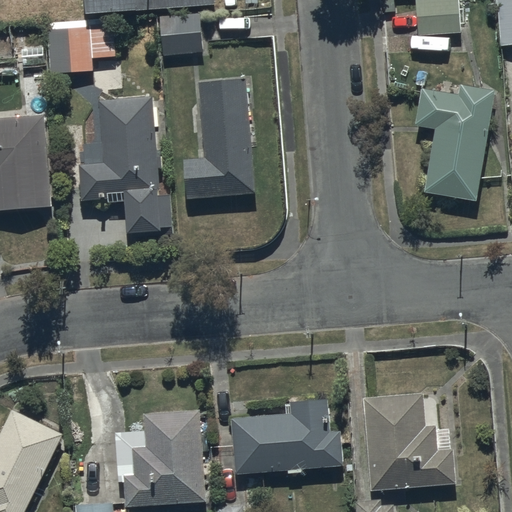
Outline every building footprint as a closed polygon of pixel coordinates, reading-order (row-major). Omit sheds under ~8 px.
[(417,0),(418,30),(459,30),(458,0),(417,0)] [(511,0),(496,0),(498,38),(511,37),(511,0)] [(160,12),(162,52),(205,50),(203,10),(160,12)] [(48,22),(50,67),(93,67),(93,54),(116,55),(117,23),(48,22)] [(248,73),(200,77),(205,152),(185,153),(188,193),(256,188),(248,73)] [(494,85),(459,78),(458,89),(420,83),(414,121),(435,124),(424,187),(477,196),(494,85)] [(83,194),(109,193),(109,198),(127,197),(129,224),(174,221),(172,189),(161,190),(154,91),(101,95),(106,159),(80,161),(83,194)] [(47,110),(0,112),(0,202),(52,200),(47,110)] [(426,388),(365,393),(372,486),(458,480),(455,445),(438,446),(436,421),(428,421),(426,388)] [(293,407),(231,412),(235,468),(345,460),(342,424),(332,425),(330,394),(292,397),(293,407)] [(23,511),(64,429),(13,403),(0,431),(0,511),(23,511)] [(125,477),(126,502),(207,497),(201,403),(144,407),(145,426),(116,427),(119,478),(125,477)] [(77,494),(77,511),(114,511),(114,492),(77,494)] [(383,495),(355,497),(356,511),(394,511),(394,502),(383,503),(383,495)] [(218,504),(217,511),(244,511),(244,502),(218,504)]
